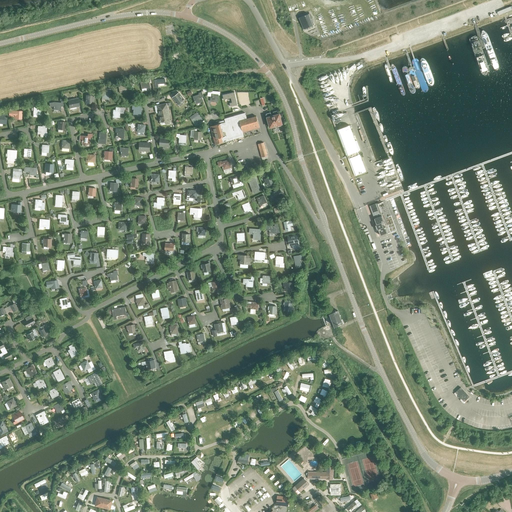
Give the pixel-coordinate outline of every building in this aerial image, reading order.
[(308,14),(299,17),(303,29),(313,25),(308,14)] [(154,80),(155,88),(158,88),(158,84),(165,83),(165,79),(154,80)] [(151,89),(149,80),(140,82),(141,89),(147,88),(147,90),(151,89)] [(102,91),(102,98),(109,99),(109,92),(110,93),(111,89),(107,89),(107,91),(102,91)] [(217,102),(218,94),(219,95),(220,92),(213,91),(213,92),(208,92),(208,95),(209,95),(209,96),(211,96),(210,101),(217,102)] [(183,104),(182,101),(184,99),(179,92),(172,97),(178,104),(180,106),(183,104)] [(193,96),(196,103),(203,101),(201,96),(203,96),(202,92),(199,93),(199,94),(193,96)] [(231,98),(232,102),(229,103),(230,106),(237,105),(234,92),(222,94),(223,99),(231,98)] [(69,108),(79,106),(78,98),(68,100),(69,108)] [(61,105),(63,106),(63,101),(61,101),(61,102),(54,102),(49,103),(50,106),(54,106),(53,109),(60,110),(61,105)] [(166,124),(171,123),(167,103),(155,105),(155,109),(157,108),(160,119),(159,120),(159,122),(160,122),(160,123),(165,122),(166,124)] [(14,118),(21,118),(22,111),(9,110),(8,116),(14,117),(14,118)] [(197,112),(189,117),(195,124),(202,119),(197,112)] [(239,120),(246,118),(245,112),(224,118),(225,120),(218,121),(219,123),(210,126),(215,143),(215,144),(222,142),(222,140),(224,139),(241,134),(243,134),(243,132),(239,120)] [(279,113),(271,115),(270,112),(266,113),(267,117),(270,127),(277,125),(278,126),(281,125),(281,124),(282,123),(279,113)] [(239,120),(243,132),(259,127),(257,116),(246,118),(239,120)] [(47,132),(46,132),(47,125),(42,125),(42,126),(38,126),(37,133),(44,134),(44,136),(47,136),(47,132)] [(346,155),(347,155),(357,151),(359,151),(349,125),(337,129),(346,155)] [(120,138),(123,138),(124,128),(116,128),(115,131),(117,131),(116,135),(120,136),(120,138)] [(191,130),(191,137),(194,137),(194,138),(194,142),(199,142),(199,139),(201,139),(201,131),(197,131),(196,129),(191,130)] [(99,132),(99,140),(98,140),(98,143),(105,144),(106,133),(99,132)] [(90,137),(92,137),(92,134),(87,133),(87,136),(80,135),(80,141),(82,141),(82,143),(89,143),(90,137)] [(177,133),(176,136),(179,136),(179,142),(178,144),(183,145),(184,142),(186,142),(186,135),(186,133),(184,133),(184,135),(180,134),(180,133),(177,133)] [(160,138),(160,142),(162,142),(162,145),(169,146),(170,138),(163,138),(160,138)] [(258,144),(261,157),(267,156),(263,142),(258,144)] [(112,151),(113,151),(113,148),(109,148),(109,151),(105,151),(104,158),(111,158),(112,151)] [(357,151),(347,155),(348,159),(354,175),(365,171),(359,155),(357,151)] [(87,162),(94,162),(95,153),(93,153),(93,155),(86,154),(86,158),(88,159),(87,162)] [(224,172),(232,170),(229,159),(218,162),(219,166),(222,165),(224,172)] [(35,177),(37,177),(38,174),(36,174),(36,167),(24,167),(23,171),(29,172),(29,174),(36,175),(35,177)] [(21,174),(21,171),(21,169),(18,168),(18,171),(13,170),(12,178),(19,179),(19,174),(21,174)] [(176,170),(176,168),(173,168),(173,170),(169,170),(168,177),(173,178),(173,180),(175,180),(175,178),(176,170)] [(152,181),(158,181),(159,174),(150,173),(150,179),(152,179),(152,181)] [(239,182),(237,175),(230,177),(232,184),(236,183),(237,187),(244,185),(243,181),(239,182)] [(248,179),(253,193),(261,191),(255,176),(248,179)] [(267,187),(275,184),(272,177),(264,180),(265,183),(266,183),(267,187)] [(275,196),(276,198),(282,195),(279,188),(270,193),(272,197),(275,196)] [(239,199),(245,196),(243,189),(236,192),(236,191),(232,193),(233,195),(237,194),(239,199)] [(197,198),(197,190),(191,190),(188,190),(187,200),(189,200),(190,197),(197,198)] [(257,198),(260,205),(267,202),(264,195),(257,198)] [(157,204),(164,205),(164,197),(157,197),(157,202),(154,202),(154,206),(157,207),(157,204)] [(40,209),(44,209),(45,203),(42,202),(42,200),(35,199),(34,207),(35,207),(35,210),(40,210),(40,209)] [(21,204),(22,201),(18,201),(18,204),(14,204),(13,211),(20,212),(21,204)] [(242,204),(245,211),(251,209),(249,202),(242,204)] [(385,226),(383,222),(384,222),(382,216),(380,211),(381,211),(382,211),(379,202),(369,206),(374,218),(376,224),(375,225),(377,229),(378,229),(380,235),(388,232),(385,226)] [(63,224),(68,224),(68,220),(66,220),(67,215),(58,214),(58,217),(60,217),(59,222),(64,222),(63,224)] [(39,219),(39,226),(45,227),(45,229),(49,229),(50,219),(46,219),(39,219)] [(284,222),(285,229),(290,228),(290,225),(293,225),(292,220),(284,222)] [(276,233),(280,232),(278,223),(275,223),(274,225),(266,225),(265,229),(270,230),(269,232),(276,233)] [(198,234),(205,235),(206,227),(197,227),(196,232),(198,232),(198,234)] [(253,239),(260,239),(261,229),(250,228),(249,233),(253,233),(253,239)] [(190,234),(183,233),(182,241),(186,241),(186,244),(191,244),(191,242),(189,242),(190,234)] [(297,235),(288,236),(290,245),(299,244),(297,235)] [(51,239),(51,236),(48,236),(48,238),(44,238),(43,249),(48,249),(49,246),(50,246),(51,239)] [(3,246),(3,251),(5,251),(5,254),(9,254),(9,256),(13,256),(14,252),(12,252),(13,247),(6,246),(3,246)] [(107,249),(106,256),(113,257),(117,257),(118,250),(115,250),(115,247),(112,247),(112,249),(107,249)] [(146,260),(153,260),(154,253),(143,252),(143,255),(147,255),(146,260)] [(267,260),(265,259),(265,252),(258,252),(255,252),(254,259),(264,260),(264,262),(267,262),(267,260)] [(81,257),(74,256),(75,254),(67,255),(68,260),(73,260),(73,264),(80,264),(81,257)] [(294,256),(296,265),(301,264),(300,258),(303,257),(302,254),(294,256)] [(241,255),(239,255),(239,258),(241,258),(241,263),(240,267),(247,267),(248,263),(250,264),(251,259),(248,258),(248,256),(241,255)] [(283,263),(283,257),(276,256),(276,264),(280,264),(280,266),(284,267),(284,263),(283,263)] [(41,263),(43,271),(49,269),(48,262),(41,263)] [(202,264),(204,271),(211,270),(209,263),(202,264)] [(110,280),(117,279),(116,275),(118,275),(117,270),(113,271),(113,272),(109,273),(107,274),(107,277),(110,276),(110,280)] [(194,281),(196,280),(196,278),(194,271),(187,272),(189,279),(194,278),(194,281)] [(244,278),(243,283),(246,283),(246,286),(253,287),(253,279),(254,279),(254,276),(251,276),(251,279),(246,278),(244,278)] [(94,281),(95,288),(102,287),(101,279),(94,281)] [(52,288),(58,287),(57,280),(46,282),(47,287),(51,286),(52,288)] [(171,291),(178,290),(176,280),(169,281),(170,284),(167,284),(168,289),(170,289),(171,291)] [(212,282),(213,289),(220,288),(219,280),(212,282)] [(293,281),(284,281),(283,286),(285,286),(285,289),(287,289),(287,292),(291,292),(293,281)] [(88,289),(86,290),(86,287),(79,289),(80,296),(85,295),(85,297),(89,296),(88,289)] [(151,291),(153,298),(160,297),(158,289),(151,291)] [(195,290),(197,297),(204,296),(202,289),(195,290)] [(146,304),(145,305),(143,297),(136,298),(138,306),(144,305),(144,308),(147,307),(146,304)] [(228,298),(224,299),(223,297),(221,298),(222,307),(229,306),(228,298)] [(70,302),(67,302),(66,298),(59,299),(60,304),(59,305),(59,306),(60,306),(61,306),(62,309),(65,308),(65,305),(66,305),(67,307),(71,307),(70,302)] [(178,299),(180,306),(187,305),(185,298),(178,299)] [(290,311),(293,311),(294,308),(292,308),(292,301),(285,300),(285,308),(290,308),(290,311)] [(251,309),(258,310),(258,302),(251,302),(247,301),(246,307),(251,307),(251,309)] [(128,313),(126,313),(125,307),(118,308),(118,309),(115,309),(112,310),(114,319),(117,319),(116,316),(126,314),(127,316),(129,316),(128,313)] [(161,308),(163,319),(169,317),(167,307),(161,308)] [(145,317),(146,324),(153,323),(152,315),(157,314),(156,310),(152,310),(153,312),(148,313),(149,316),(145,317)] [(330,313),(335,326),(343,323),(338,310),(330,313)] [(30,325),(35,323),(31,315),(25,318),(27,323),(29,322),(30,325)] [(188,317),(189,324),(196,323),(195,316),(188,317)] [(230,317),(231,324),(238,323),(237,316),(230,317)] [(170,326),(171,333),(178,332),(177,325),(178,325),(177,322),(174,323),(174,325),(170,326)] [(216,331),(213,331),(214,336),(217,335),(217,332),(223,331),(226,331),(225,323),(222,324),(215,325),(216,331)] [(128,326),(129,333),(136,332),(134,324),(128,326)] [(197,335),(198,342),(205,341),(204,333),(197,335)] [(189,343),(186,344),(186,340),(183,340),(183,343),(182,343),(181,341),(179,342),(181,354),(192,352),(191,347),(190,347),(189,343)] [(138,351),(145,349),(143,342),(134,344),(135,348),(137,348),(138,351)] [(68,351),(71,357),(78,354),(73,344),(68,346),(70,350),(68,351)] [(174,354),(173,354),(173,350),(164,352),(166,359),(167,359),(170,361),(171,362),(176,361),(175,357),(174,354)] [(44,361),(47,367),(54,364),(50,357),(48,358),(48,359),(44,361)] [(88,372),(92,371),(87,360),(84,362),(84,363),(80,365),(83,371),(87,369),(88,372)] [(153,360),(146,361),(142,362),(142,364),(146,364),(147,368),(154,367),(153,360)] [(26,370),(23,372),(25,375),(28,374),(29,376),(36,373),(32,366),(30,367),(30,368),(26,370)] [(63,376),(59,369),(57,370),(57,371),(53,373),(56,379),(58,382),(64,378),(63,376)] [(96,386),(101,383),(96,373),(91,375),(91,376),(87,378),(90,384),(94,382),(96,386)] [(6,388),(12,385),(9,378),(2,382),(3,385),(4,384),(6,388)] [(35,382),(39,388),(45,385),(42,378),(39,379),(40,380),(35,382)] [(66,392),(72,389),(69,382),(61,386),(63,388),(64,388),(66,392)] [(461,398),(464,401),(469,396),(461,387),(455,392),(458,395),(458,396),(460,399),(461,398)] [(49,392),(52,399),(58,395),(55,388),(52,390),(53,390),(49,392)] [(95,400),(101,396),(99,393),(102,391),(100,389),(90,394),(92,396),(93,396),(95,400)] [(332,397),(335,401),(340,398),(336,393),(332,397)] [(342,401),(347,404),(351,399),(346,396),(342,401)] [(7,403),(10,409),(16,406),(13,398),(10,400),(11,401),(7,403)] [(72,403),(75,409),(82,406),(78,399),(75,400),(76,401),(72,403)] [(54,407),(57,413),(63,409),(60,402),(57,404),(58,405),(54,407)] [(325,406),(329,410),(333,406),(329,402),(325,406)] [(44,411),(35,415),(39,422),(43,420),(45,423),(48,422),(44,415),(45,414),(44,411)] [(14,416),(17,422),(23,419),(20,412),(17,413),(17,414),(14,416)] [(29,425),(25,427),(28,433),(30,437),(36,434),(34,430),(31,423),(28,424),(29,425)] [(0,439),(0,444),(1,447),(5,445),(6,446),(8,444),(8,443),(4,436),(2,437),(2,438),(0,439)] [(307,478),(332,479),(333,463),(326,463),(326,472),(308,472),(307,478)] [(304,478),(291,489),(296,495),(300,492),(309,484),(304,478)] [(340,484),(330,484),(330,488),(331,488),(331,491),(330,491),(330,495),(341,495),(340,491),(341,491),(341,488),(340,488),(340,484)] [(288,503),(289,497),(277,495),(276,505),(288,506),(288,503)] [(314,499),(320,506),(325,502),(319,495),(314,499)] [(94,506),(110,509),(112,500),(97,496),(94,506)]
